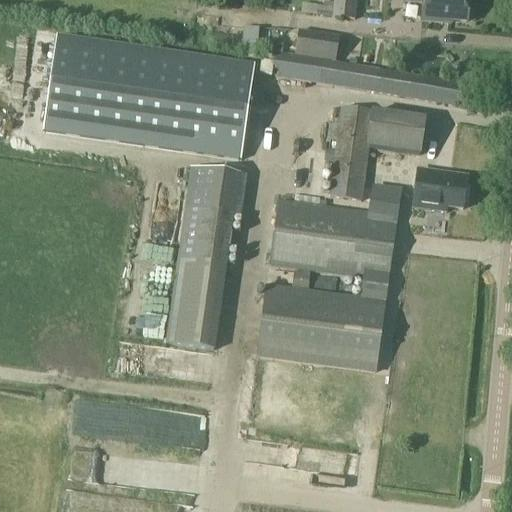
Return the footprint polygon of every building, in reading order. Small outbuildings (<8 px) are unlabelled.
[(360,0),(337,0),(336,19),(359,22),(360,0)] [(422,23),(442,24),(442,21),(467,23),(469,0),(404,0),(405,3),(424,5),(422,23)] [(318,17),(332,19),(334,4),(323,3),(323,7),(319,7),(318,17)] [(300,32),(296,58),(337,65),(341,39),(300,32)] [(56,36),(42,132),(138,147),(241,162),(255,66),(187,56),(56,36)] [(278,79),(374,95),(460,109),(464,87),(282,56),(278,79)] [(475,73),(460,71),(458,83),(473,85),(475,73)] [(342,110),(336,152),(327,151),(325,167),(334,168),(330,199),(362,203),(369,150),(420,157),(425,121),(342,110)] [(431,198),(430,207),(464,211),(468,179),(434,175),(434,176),(418,174),(415,196),(431,198)] [(389,284),(398,220),(401,196),(373,192),(370,216),(280,203),(271,267),(365,280),(362,302),(268,289),(258,358),(376,375),(389,284)]
